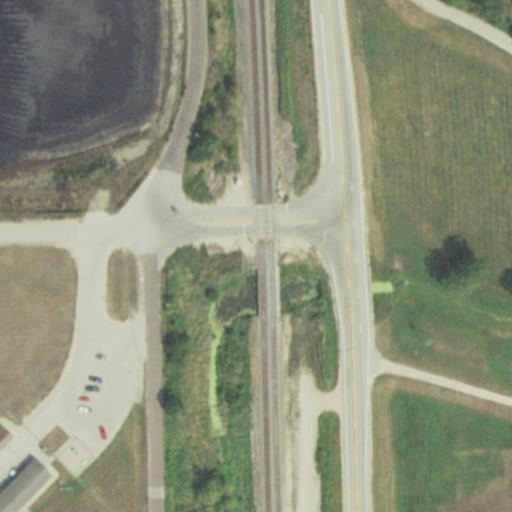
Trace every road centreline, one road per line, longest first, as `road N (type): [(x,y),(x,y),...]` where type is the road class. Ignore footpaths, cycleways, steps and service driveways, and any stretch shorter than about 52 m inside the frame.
road 1 (residential): [(154,511),(147,233),(151,189),(188,102),(193,0)]
road 2 (primary): [(354,511),(326,0)]
road 3 (residential): [(343,220),(316,212),(196,214),(147,233)]
road 4 (residential): [(147,233),(317,231),(343,220)]
